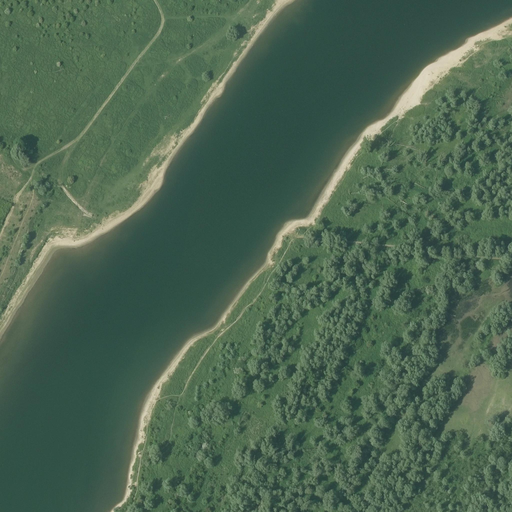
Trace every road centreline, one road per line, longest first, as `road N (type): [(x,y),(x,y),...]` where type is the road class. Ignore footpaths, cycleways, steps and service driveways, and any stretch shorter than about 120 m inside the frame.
road 1 (track): [(152,0),(161,30),(81,135),(17,193)]
road 2 (track): [(289,236),(511,259)]
